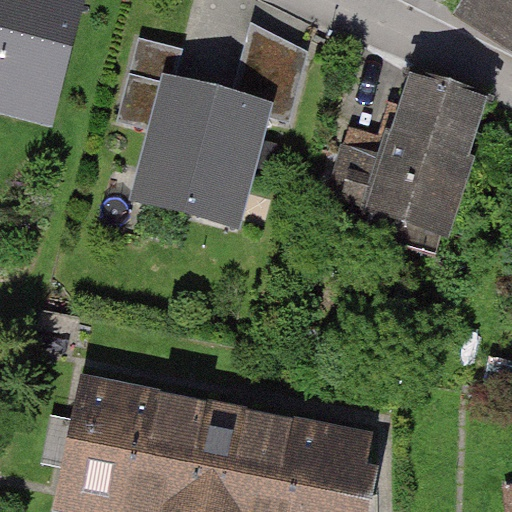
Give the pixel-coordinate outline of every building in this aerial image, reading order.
[(0,0),(0,112),(56,128),(87,0),(0,0)] [(511,0),(471,0),(461,18),(511,47),(511,0)] [(242,234),(276,103),(167,75),(133,206),(242,234)] [(445,247),(485,101),(405,79),(365,225),(445,247)] [(371,511),(384,453),(85,391),(59,511),(371,511)]
